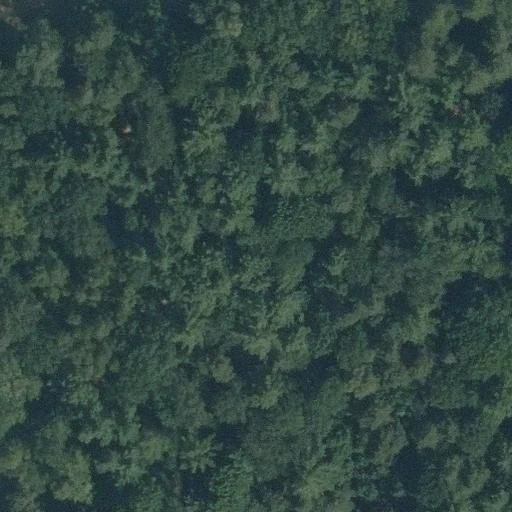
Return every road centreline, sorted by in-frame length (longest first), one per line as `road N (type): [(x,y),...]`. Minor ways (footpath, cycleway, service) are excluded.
road 1 (track): [(312,33),(317,214),(360,428),(360,511)]
road 2 (track): [(133,0),(312,33)]
road 3 (track): [(312,33),(471,62)]
